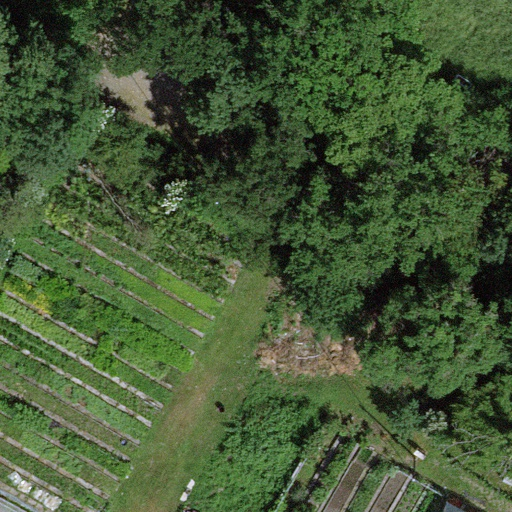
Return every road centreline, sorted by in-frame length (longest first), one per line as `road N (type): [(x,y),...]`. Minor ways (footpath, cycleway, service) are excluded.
road 1 (residential): [(511,166),(387,202),(351,205),(325,196),(249,127),(159,0)]
road 2 (track): [(136,511),(218,348),(268,296),(325,196)]
